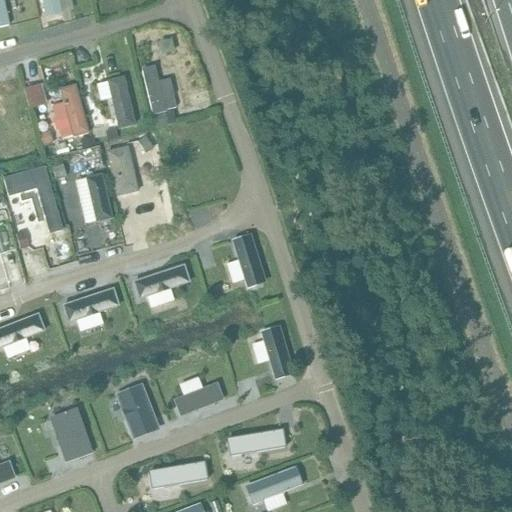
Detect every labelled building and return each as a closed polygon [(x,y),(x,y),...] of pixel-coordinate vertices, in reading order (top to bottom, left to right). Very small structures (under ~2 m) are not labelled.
[(38,0),(43,20),(55,17),(50,0),(38,0)] [(142,71),(153,115),(166,112),(165,112),(175,109),(168,81),(158,83),(154,68),(142,71)] [(107,83),(118,130),(134,126),(123,79),(107,83)] [(39,86),(24,90),(30,110),(45,105),(39,86)] [(88,134),(75,87),(60,92),(73,138),(88,134)] [(166,114),(154,117),(156,128),(169,125),(166,114)] [(49,132),(39,135),(43,147),(52,145),(49,132)] [(92,138),(80,141),(82,150),(94,147),(92,138)] [(146,144),(141,148),(145,154),(150,151),(146,144)] [(138,193),(128,150),(106,155),(116,198),(138,193)] [(63,165),(52,168),(55,181),(66,179),(63,165)] [(36,190),(49,236),(62,232),(44,168),(3,180),(8,198),(36,190)] [(101,176),(85,179),(96,224),(112,220),(101,176)] [(23,234),(15,237),(19,250),(27,247),(23,234)] [(249,234),(232,239),(247,289),(264,284),(249,234)] [(133,284),(139,300),(189,283),(183,267),(133,284)] [(63,307),(68,323),(118,307),(112,291),(63,307)] [(0,330),(0,348),(43,332),(37,316),(0,330)] [(293,376),(279,328),(260,333),(274,382),(293,376)] [(222,401),(216,386),(174,402),(180,417),(222,401)] [(118,398),(133,439),(157,430),(141,389),(118,398)] [(90,454),(75,412),(51,421),(66,463),(90,454)] [(282,432),(227,441),(230,457),(285,448),(282,432)] [(0,485),(15,479),(8,463),(0,466),(0,485)] [(204,464),(149,474),(151,490),(207,480),(204,464)] [(247,487),(253,505),(302,486),(295,469),(247,487)]
